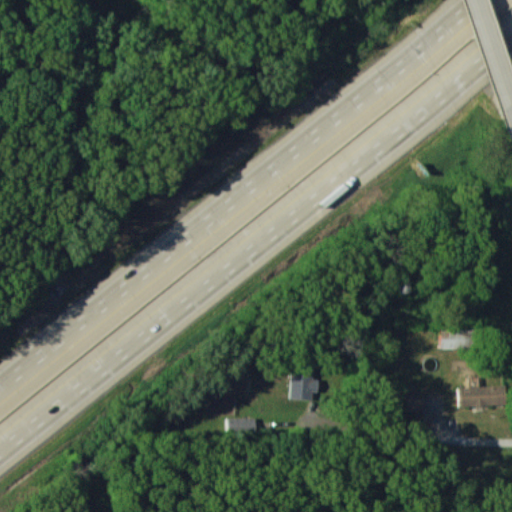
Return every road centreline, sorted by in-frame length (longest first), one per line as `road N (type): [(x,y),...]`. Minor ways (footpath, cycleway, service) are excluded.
road 1 (motorway): [(0,452),(511,42)]
road 2 (motorway): [(484,0),(0,387)]
